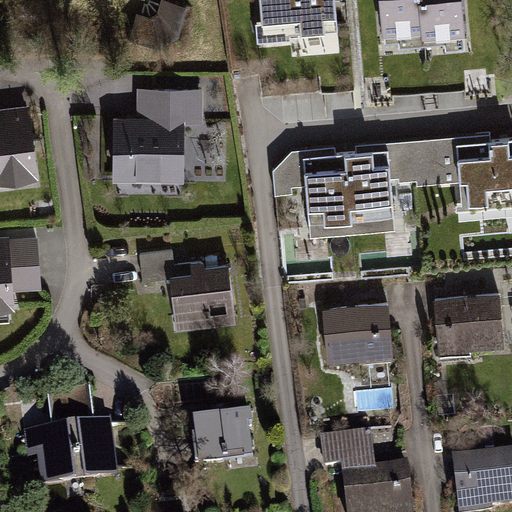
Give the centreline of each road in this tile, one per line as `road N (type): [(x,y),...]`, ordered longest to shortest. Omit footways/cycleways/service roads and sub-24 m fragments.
road 1 (residential): [(300,511),(250,92)]
road 2 (residential): [(0,375),(31,360),(69,318),(78,265),(50,97)]
road 3 (residential): [(430,511),(403,301)]
